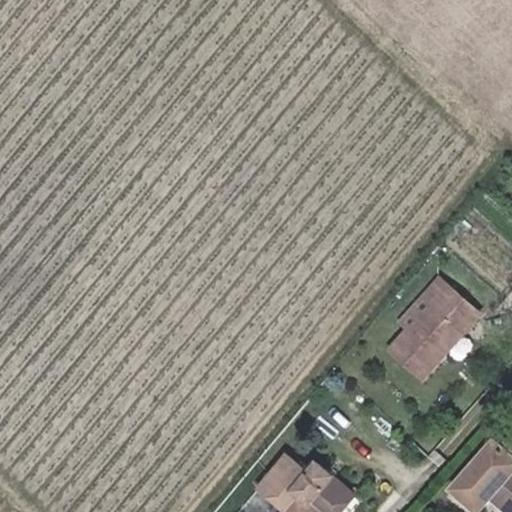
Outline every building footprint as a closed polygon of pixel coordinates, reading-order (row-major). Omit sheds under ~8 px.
[(481,316),(441,282),(426,301),(432,307),(408,334),(390,354),(423,382),(451,351),(447,348),(463,330),(466,333),(481,316)] [(432,307),(426,301),(401,329),(408,334),(432,307)] [(466,333),(463,330),(447,348),(451,351),(466,333)] [(511,441),(510,440),(503,448),(493,440),(451,488),(476,508),(490,493),(511,511),(511,441)] [(307,475),(286,457),(256,493),(279,511),(288,511),(299,500),(308,508),(312,511),(343,511),(346,509),(339,504),(348,492),(316,465),(307,475)] [(355,498),(348,492),(339,504),(346,509),(355,498)] [(304,511),(308,508),(299,500),(288,511),(304,511)]
